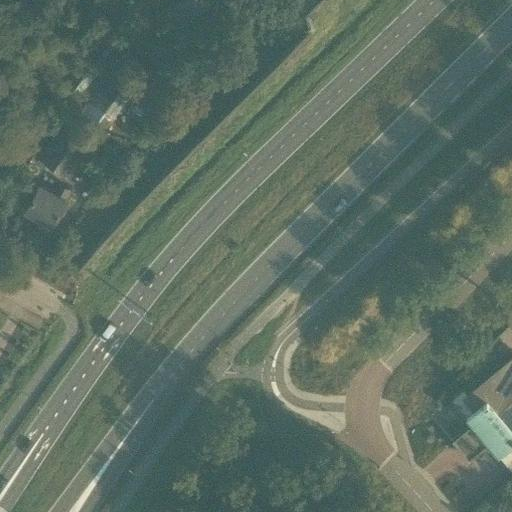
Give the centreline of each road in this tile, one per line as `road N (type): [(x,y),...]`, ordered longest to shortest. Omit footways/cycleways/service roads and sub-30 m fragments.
road 1 (primary): [(432,0),(182,252),(7,487)]
road 2 (primary): [(85,491),(250,288),(511,19)]
road 3 (tertiary): [(429,511),(379,451),(365,401),(372,381),(511,237)]
